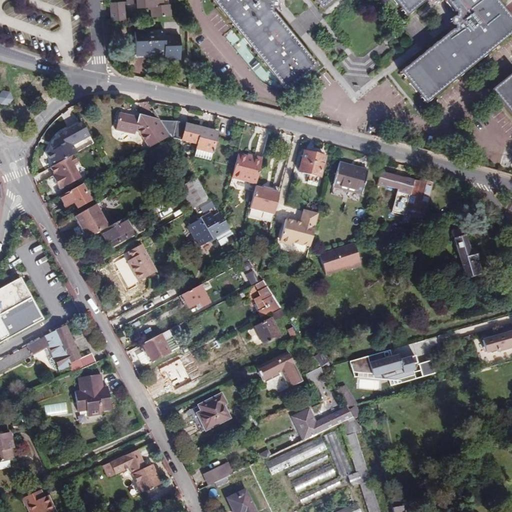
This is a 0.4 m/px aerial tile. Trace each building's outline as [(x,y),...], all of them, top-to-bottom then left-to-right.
[(127,17),(126,0),(112,0),(113,18),(127,17)] [(132,0),(133,2),(142,2),(142,6),(153,5),(154,16),(173,16),(172,4),(166,5),(165,0),(132,0)] [(336,0),(213,0),(288,92),(320,65),(277,13),(274,12),(275,8),(278,9),(281,6),(281,1),(279,0),(316,0),(324,10),(336,0)] [(426,106),(511,36),(511,20),(495,0),(391,0),(407,19),(429,1),(429,0),(432,0),(433,3),(436,5),(439,5),(443,1),(446,1),(445,3),(454,14),(456,14),(456,18),(452,20),(451,24),(452,26),(454,27),(455,31),(453,31),(400,74),(426,106)] [(179,60),(180,50),(180,32),(135,30),(135,52),(135,53),(163,54),(163,60),(179,60)] [(511,118),(511,75),(491,92),(511,118)] [(0,92),(0,103),(6,107),(13,95),(2,89),(0,92)] [(138,116),(119,112),(115,128),(140,133),(149,147),(170,136),(158,118),(139,114),(138,116)] [(174,122),(160,121),(171,137),(172,139),(181,141),(185,124),(174,122)] [(89,136),(82,122),(58,134),(62,140),(51,145),(54,150),(46,154),(51,164),(76,151),(73,145),(89,136)] [(201,129),(185,124),(181,141),(196,144),(201,129)] [(390,126),(381,124),(378,138),(387,140),(390,126)] [(216,133),(201,129),(196,144),(196,149),(211,153),(216,133)] [(405,134),(393,131),(391,141),(402,144),(405,134)] [(237,168),(240,157),(241,153),(227,150),(223,164),(237,168)] [(322,181),(327,161),(307,155),(301,175),(322,181)] [(73,157),(51,170),(55,177),(53,178),(60,192),(81,180),(74,167),(78,165),(73,157)] [(258,186),(264,161),(257,159),(256,161),(240,157),(237,168),(234,180),(258,186)] [(366,198),(372,175),(340,166),(335,188),(352,192),(352,194),(366,198)] [(209,202),(197,180),(181,189),(193,210),(209,202)] [(405,230),(429,222),(426,216),(433,186),(422,183),(422,185),(415,184),(409,214),(406,225),(405,230)] [(82,186),(60,199),(66,209),(75,204),(79,209),(91,202),(82,186)] [(276,217),(282,196),(274,194),(274,192),(265,189),(264,191),(257,189),(252,210),(276,217)] [(313,249),(321,216),(306,212),(302,226),(301,229),(297,227),(297,225),(288,223),(283,242),(284,247),(290,249),(294,246),(295,245),(306,248),(306,247),(313,249)] [(400,212),(396,228),(406,225),(409,214),(400,212)] [(232,237),(221,217),(214,220),(212,216),(188,229),(200,249),(214,242),(219,250),(226,245),(225,242),(232,237)] [(126,219),(102,232),(111,249),(135,236),(126,219)] [(388,230),(389,235),(405,230),(406,225),(396,228),(388,230)] [(456,234),(471,266),(487,259),(482,248),(478,249),(476,245),(474,245),(467,229),(456,234)] [(323,246),(325,238),(319,237),(317,245),(323,246)] [(356,246),(322,257),(328,277),(348,270),(349,273),(363,268),(356,246)] [(138,268),(133,271),(140,283),(157,274),(142,247),(130,254),(134,261),(138,268)] [(487,259),(471,266),(477,279),(480,278),(482,280),(487,278),(486,275),(492,272),(487,259)] [(128,264),(133,271),(138,268),(134,261),(128,264)] [(252,271),(247,262),(236,268),(241,277),(252,271)] [(236,268),(229,272),(233,281),(235,280),(238,287),(244,284),(241,277),(236,268)] [(511,289),(511,274),(502,277),(506,292),(511,289)] [(0,290),(0,344),(42,321),(20,279),(6,287),(0,290)] [(267,300),(275,314),(283,310),(264,281),(258,285),(262,292),(260,293),(265,300),(267,300)] [(200,288),(182,298),(189,312),(198,307),(200,310),(209,306),(200,288)] [(282,339),(273,321),(257,329),(266,347),(282,339)] [(82,366),(65,328),(48,337),(50,341),(52,341),(55,347),(53,348),(61,368),(69,365),(71,371),(82,366)] [(511,334),(483,343),(491,356),(511,349),(511,334)] [(162,337),(144,347),(153,364),(171,354),(162,337)] [(41,341),(6,360),(10,370),(32,357),(30,353),(44,346),(41,341)] [(139,366),(148,363),(142,348),(134,351),(139,366)] [(418,363),(415,354),(400,359),(399,354),(392,356),(389,349),(349,360),(354,377),(386,379),(389,378),(390,384),(415,378),(413,370),(416,367),(418,363)] [(290,390),(303,383),(288,355),(257,371),(264,383),(282,374),(290,390)] [(322,370),(315,360),(309,363),(314,374),(322,370)] [(306,377),(312,387),(327,380),(323,372),(322,370),(314,374),(306,377)] [(84,392),(80,393),(76,393),(79,414),(87,412),(88,418),(103,416),(102,413),(112,411),(109,395),(104,395),(103,389),(101,376),(82,379),(84,392)] [(337,394),(344,393),(339,385),(334,389),(337,394)] [(337,394),(346,408),(347,410),(356,408),(347,392),(344,393),(337,394)] [(208,433),(231,421),(225,409),(227,408),(223,397),(200,409),(202,414),(199,416),(208,433)] [(66,404),(44,405),(44,415),(67,414),(66,404)] [(292,421),(303,444),(340,426),(353,419),(350,414),(347,410),(346,408),(336,413),(337,416),(317,426),(309,412),(292,421)] [(353,419),(357,424),(361,422),(353,412),(350,414),(353,419)] [(353,419),(340,426),(346,440),(362,432),(357,424),(353,419)] [(339,480),(347,478),(352,476),(336,433),(324,438),(339,480)] [(14,445),(11,434),(0,436),(0,463),(14,461),(11,445),(14,445)] [(324,452),(317,440),(263,466),(269,479),(324,452)] [(145,471),(137,453),(117,462),(122,473),(131,469),(142,495),(161,486),(152,467),(145,471)] [(288,482),(327,464),(323,457),(285,475),(288,482)] [(122,473),(117,462),(110,465),(114,476),(122,473)] [(295,498),(334,479),(328,467),(289,486),(295,498)] [(204,479),(209,490),(228,481),(223,470),(204,479)] [(352,476),(347,478),(351,489),(360,486),(356,475),(352,476)] [(300,508),(339,489),(336,482),(296,501),(300,508)] [(327,511),(352,500),(346,489),(298,511),(327,511)] [(44,499),(41,492),(23,500),(26,507),(31,505),(33,511),(52,511),(46,498),(44,499)] [(252,511),(244,494),(226,503),(230,511),(252,511)] [(392,511),(404,509),(402,498),(389,500),(392,511)] [(357,511),(353,503),(333,511),(357,511)]
